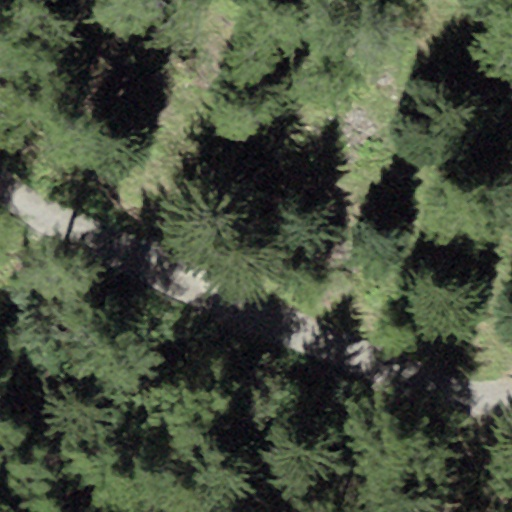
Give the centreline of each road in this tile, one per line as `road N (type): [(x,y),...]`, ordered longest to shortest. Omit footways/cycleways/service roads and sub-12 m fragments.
road 1 (track): [(0,188),(149,290),(282,420)]
road 2 (track): [(282,420),(511,476)]
